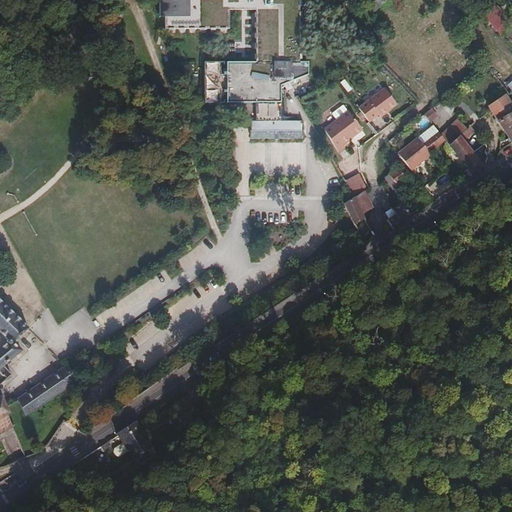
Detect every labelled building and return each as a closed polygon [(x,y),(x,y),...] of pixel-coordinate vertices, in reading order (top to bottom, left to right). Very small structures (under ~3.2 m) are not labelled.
[(166,0),(166,29),(232,30),(232,11),(258,11),(258,64),(252,64),(252,66),(229,66),(229,71),(225,71),(225,77),(229,76),(229,91),(225,91),(225,94),(229,94),(229,101),(252,102),(252,105),(257,105),(257,122),(252,122),(252,137),(253,137),(253,139),(304,140),(305,122),(283,122),(283,87),(310,76),(310,63),(302,64),(302,0),(166,0)] [(499,34),(505,27),(498,20),(495,23),(493,21),(490,24),(499,34)] [(381,116),(397,103),(384,87),(358,108),(370,122),(379,114),(381,116)] [(511,107),(505,97),(490,107),(511,141),(511,107)] [(337,120),(348,111),(343,105),(332,114),(337,120)] [(430,121),(436,116),(432,109),(425,114),(430,121)] [(363,129),(349,111),(348,111),(337,120),(329,127),(344,145),(353,138),(351,136),(354,134),(356,136),(363,129)] [(464,131),(456,123),(445,133),(454,141),(459,136),(464,131)] [(411,171),(429,156),(428,154),(444,140),(432,126),(397,155),(411,171)] [(463,141),(474,131),(470,126),(464,131),(459,136),(463,141)] [(490,156),(486,152),(487,147),(480,138),(478,141),(482,146),(474,153),(463,141),(459,136),(454,141),(449,146),(473,176),(485,167),(490,156)] [(406,180),(398,168),(391,173),(399,185),(406,180)] [(399,185),(391,173),(385,176),(393,189),(399,185)] [(364,190),(367,189),(363,182),(350,191),(352,196),(353,197),(364,190)] [(372,207),(364,190),(353,197),(361,212),(372,207)] [(421,213),(411,197),(405,201),(401,194),(398,196),(399,199),(412,219),(421,213)] [(353,197),(352,196),(343,201),(354,221),(364,217),(361,212),(353,197)] [(412,219),(399,199),(390,205),(395,213),(387,218),(393,228),(401,223),(403,225),(412,219)] [(0,384),(11,375),(9,371),(31,352),(25,344),(29,341),(24,335),(31,329),(0,298),(0,384)] [(30,417),(79,383),(67,369),(20,402),(30,417)] [(24,448),(7,415),(10,413),(1,397),(0,397),(0,433),(4,432),(15,453),(24,448)] [(158,454),(137,423),(135,421),(118,433),(135,459),(131,461),(136,469),(158,454)]
